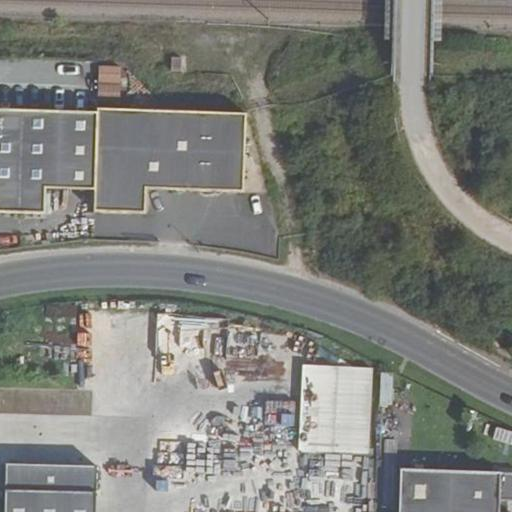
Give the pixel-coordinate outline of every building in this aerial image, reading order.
[(0,215),(45,217),(46,191),(94,193),(97,115),(0,111),(0,215)] [(94,193),(94,214),(145,216),(146,191),(243,194),(246,116),(97,111),(97,115),(94,193)] [(297,451),(369,453),(372,366),(300,364),(297,451)] [(511,463),(401,460),(399,511),(511,511),(511,504),(500,504),(500,491),(511,491),(511,463)] [(96,511),(97,464),(6,463),(5,511),(96,511)]
